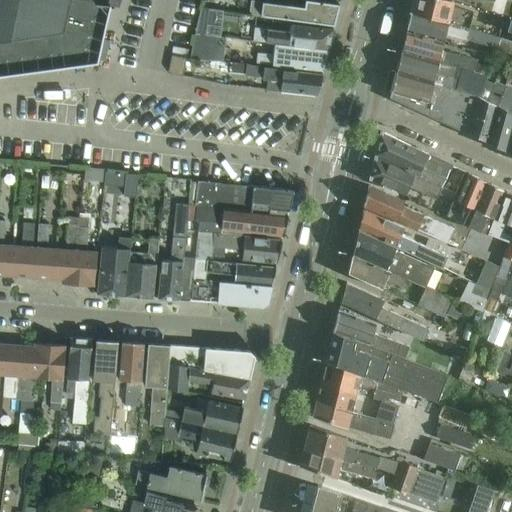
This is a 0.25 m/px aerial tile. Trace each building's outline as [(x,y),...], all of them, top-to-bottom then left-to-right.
[(0,0),(0,73),(94,61),(107,0),(0,0)] [(202,0),(202,10),(243,11),(243,0),(202,0)] [(333,25),(338,4),(304,0),(303,8),(261,2),(259,15),(333,25)] [(453,7),(454,3),(442,0),(414,0),(411,12),(469,29),(474,13),(453,7)] [(469,29),(411,12),(407,31),(444,41),(446,35),(497,50),(500,38),(469,29)] [(215,20),(197,18),(195,33),(213,35),(215,20)] [(254,28),(253,40),(273,43),(327,49),(332,28),(290,23),(289,32),(254,28)] [(208,60),(213,35),(195,33),(194,33),(189,58),(208,60)] [(406,35),(401,53),(475,73),(478,60),(442,50),(444,45),(406,35)] [(511,41),(500,38),(497,50),(511,54),(511,41)] [(322,70),(327,49),(273,43),(272,55),(256,53),(255,62),(322,70)] [(401,53),(396,73),(461,91),(481,97),(487,79),(487,77),(475,73),(401,53)] [(167,73),(182,76),(185,57),(170,54),(167,73)] [(316,95),(321,72),(245,64),(244,75),(257,76),(261,79),(266,79),(265,89),(316,95)] [(506,152),(511,129),(511,111),(509,110),(511,100),(511,71),(507,85),(487,142),(506,152)] [(461,91),(396,73),(391,93),(392,93),(391,98),(451,126),(451,127),(469,135),(469,134),(481,97),(461,91)] [(481,97),(469,134),(487,142),(507,85),(498,80),(497,83),(487,79),(481,97)] [(278,95),(278,104),(316,107),(317,97),(278,95)] [(382,132),(376,159),(441,188),(451,166),(382,132)] [(441,188),(376,159),(371,179),(407,195),(409,190),(435,202),(438,195),(454,203),(457,195),(441,188)] [(135,197),(137,174),(104,171),(103,184),(123,186),(122,195),(135,197)] [(468,227),(487,183),(469,175),(457,202),(465,206),(461,216),(450,211),(447,217),(468,227)] [(287,215),(292,191),(189,180),(187,204),(197,205),(287,215)] [(503,191),(487,183),(468,227),(480,232),(487,217),(493,220),(503,191)] [(364,207),(453,247),(460,232),(403,207),(404,202),(369,186),(364,207)] [(493,225),(488,237),(500,242),(509,246),(511,239),(502,236),(506,227),(511,229),(511,195),(506,193),(496,221),(494,222),(493,225)] [(282,235),(287,215),(197,205),(195,220),(197,220),(196,231),(198,232),(213,233),(241,235),(242,231),(247,231),(247,233),(282,235)] [(161,260),(157,298),(179,299),(183,258),(187,213),(174,211),(172,238),(170,261),(161,260)] [(363,211),(358,230),(412,255),(441,268),(447,256),(400,235),(403,228),(363,211)] [(0,274),(8,275),(11,245),(1,244),(3,221),(0,220),(0,274)] [(11,245),(8,275),(29,276),(30,262),(34,262),(36,247),(31,246),(33,223),(22,222),(20,245),(11,245)] [(30,262),(29,276),(34,277),(52,278),(54,248),(45,247),(47,224),(37,223),(36,247),(34,262),(30,262)] [(72,284),(76,226),(66,225),(64,249),(54,248),(52,278),(61,279),(60,283),(72,284)] [(93,285),(96,251),(85,250),(87,227),(76,226),(72,284),(93,285)] [(412,255),(358,230),(353,254),(405,280),(425,288),(434,268),(411,258),(412,255)] [(194,259),(189,300),(210,302),(260,306),(261,306),(267,302),(267,301),(270,286),(234,282),(204,281),(205,273),(207,261),(210,262),(211,246),(213,233),(198,232),(194,259)] [(213,233),(211,246),(242,249),(241,259),(275,263),(281,240),(241,235),(213,233)] [(124,295),(128,262),(131,237),(120,236),(119,247),(101,246),(97,293),(124,295)] [(511,236),(511,239),(509,246),(485,310),(494,313),(507,278),(508,278),(511,265),(511,236)] [(129,250),(125,295),(152,297),(158,239),(148,238),(147,251),(129,250)] [(405,280),(353,254),(348,274),(383,290),(387,281),(402,288),(405,280)] [(189,300),(194,259),(183,258),(179,299),(189,300)] [(274,268),(210,262),(207,261),(205,273),(235,276),(234,282),(270,286),(274,268)] [(384,300),(346,283),(341,303),(425,341),(430,328),(382,307),(384,300)] [(448,314),(454,300),(425,288),(418,306),(446,318),(448,314)] [(458,319),(464,305),(454,300),(448,314),(458,319)] [(378,325),(339,312),(334,332),(407,360),(411,348),(375,335),(378,325)] [(407,360),(334,332),(326,362),(379,381),(379,382),(437,403),(447,375),(407,360)] [(84,422),(86,404),(91,339),(69,337),(65,391),(73,391),(72,408),(71,421),(84,422)] [(92,434),(110,435),(117,341),(95,339),(92,381),(98,381),(97,397),(100,397),(98,417),(93,416),(92,434)] [(125,405),(139,406),(143,342),(121,341),(118,380),(127,380),(125,405)] [(42,378),(45,344),(33,343),(33,347),(26,347),(22,400),(32,401),(34,377),(42,378)] [(166,388),(169,344),(147,343),(144,385),(151,385),(148,424),(162,425),(164,417),(165,410),(164,410),(166,388)] [(65,345),(45,344),(42,378),(51,378),(50,402),(60,403),(65,345)] [(248,378),(254,355),(248,350),(169,344),(166,388),(187,392),(188,381),(189,366),(203,369),(248,378)] [(0,360),(0,363),(0,374),(3,375),(13,376),(11,399),(22,400),(26,347),(5,345),(4,361),(0,360)] [(508,378),(511,379),(511,367),(511,370),(506,368),(511,354),(503,351),(494,372),(508,378)] [(379,381),(326,362),(322,382),(358,394),(361,383),(378,389),(379,382),(379,381)] [(244,399),(248,378),(203,369),(189,366),(188,381),(212,385),(210,393),(244,399)] [(366,397),(358,394),(322,382),(317,401),(353,412),(357,399),(365,402),(366,397)] [(182,407),(180,421),(236,435),(241,409),(207,400),(205,412),(182,407)] [(362,415),(353,412),(317,401),(313,416),(348,428),(348,427),(391,440),(395,425),(393,424),(382,421),(362,415)] [(387,403),(382,421),(393,424),(399,406),(387,403)] [(468,428),(472,416),(443,405),(439,417),(468,428)] [(13,454),(29,456),(32,416),(16,414),(13,454)] [(230,460),(236,435),(180,421),(164,417),(162,425),(163,425),(163,432),(198,440),(195,452),(230,460)] [(344,448),(347,438),(311,426),(306,446),(342,459),(378,470),(381,458),(344,448)] [(430,445),(425,460),(455,471),(460,455),(430,445)] [(342,459),(306,446),(301,467),(337,479),(339,470),(375,479),(378,470),(342,459)] [(85,459),(82,475),(93,477),(97,462),(85,459)] [(413,482),(418,468),(402,463),(398,476),(413,482)] [(137,471),(134,486),(180,495),(200,500),(200,499),(202,489),(207,487),(208,480),(205,477),(205,475),(168,467),(166,477),(137,471)] [(423,498),(431,473),(418,468),(413,482),(409,493),(423,498)] [(446,478),(431,473),(423,498),(437,503),(446,478)] [(93,492),(96,478),(93,477),(82,475),(78,489),(93,492)] [(409,493),(413,482),(398,476),(394,488),(409,493)] [(121,511),(124,490),(95,486),(91,511),(121,511)] [(394,511),(383,508),(318,486),(311,511),(394,511)] [(131,511),(198,511),(199,511),(197,511),(194,507),(170,501),(170,498),(146,493),(143,506),(133,504),(131,511)]
